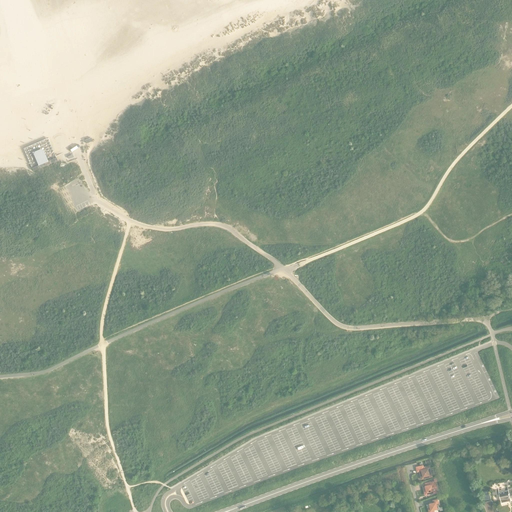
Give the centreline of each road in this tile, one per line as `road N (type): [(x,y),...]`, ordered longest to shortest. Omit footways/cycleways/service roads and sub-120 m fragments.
road 1 (unknown): [(107,511),(114,500),(245,421),(487,325)]
road 2 (tertiary): [(228,510),(469,427)]
